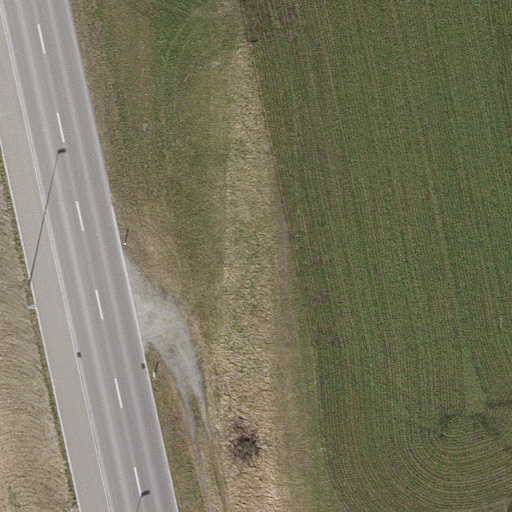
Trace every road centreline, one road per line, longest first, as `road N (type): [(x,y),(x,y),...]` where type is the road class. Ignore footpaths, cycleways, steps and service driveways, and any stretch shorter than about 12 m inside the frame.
road 1 (tertiary): [(30,0),(141,511)]
road 2 (track): [(97,312),(142,317),(178,349),(218,511)]
